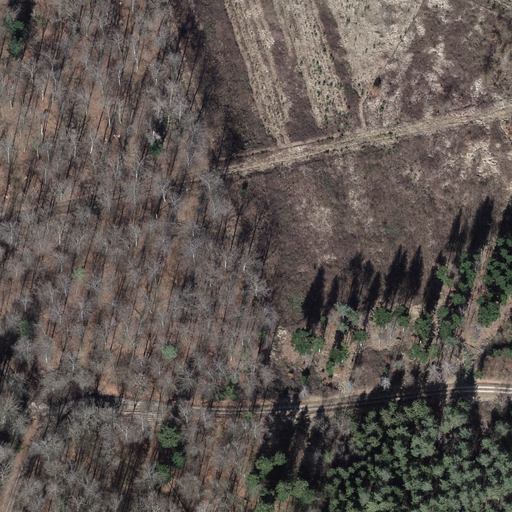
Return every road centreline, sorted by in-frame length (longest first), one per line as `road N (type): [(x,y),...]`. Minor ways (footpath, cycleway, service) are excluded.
road 1 (track): [(511,391),(260,408),(114,396),(86,401),(56,419),(27,452),(9,511)]
road 2 (track): [(0,221),(511,106)]
road 3 (track): [(69,411),(65,439),(73,460),(168,511)]
